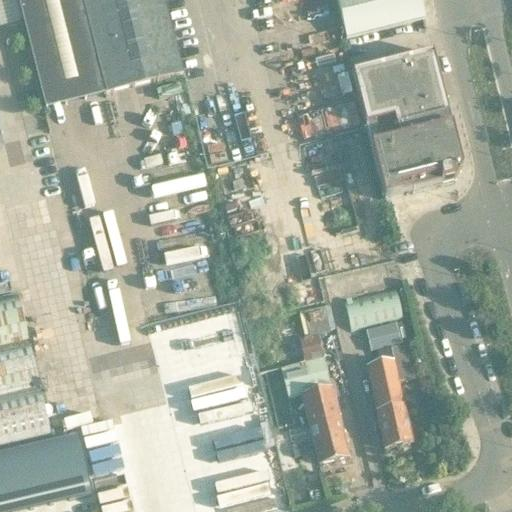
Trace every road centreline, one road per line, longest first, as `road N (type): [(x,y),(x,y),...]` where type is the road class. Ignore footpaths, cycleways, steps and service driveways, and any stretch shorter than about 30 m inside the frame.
road 1 (unclassified): [(386,511),(466,492),(496,465),(433,256),(444,232),(497,218)]
road 2 (unknown): [(155,511),(90,115)]
road 3 (unclassified): [(443,0),(497,218)]
